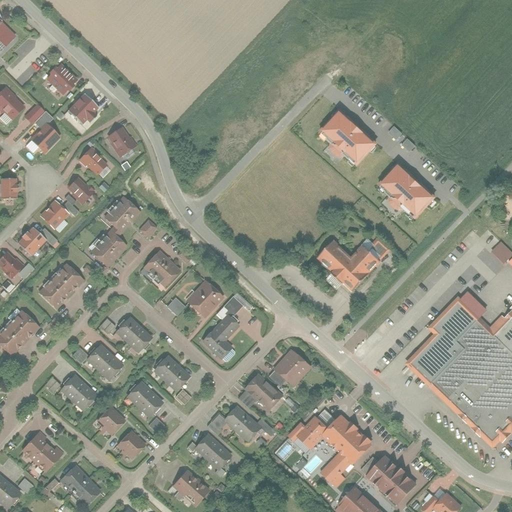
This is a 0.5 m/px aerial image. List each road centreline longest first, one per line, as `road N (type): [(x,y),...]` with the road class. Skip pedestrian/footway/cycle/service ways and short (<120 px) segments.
road 1 (residential): [(0,406),(14,382),(114,286),(220,379)]
road 2 (residential): [(511,486),(455,464),(289,313)]
road 3 (residential): [(185,215),(130,104),(18,0)]
road 4 (residential): [(185,215),(316,77)]
road 5 (residential): [(220,379),(93,511)]
road 6 (residential): [(442,193),(316,77)]
road 7 (residential): [(289,313),(185,215)]
